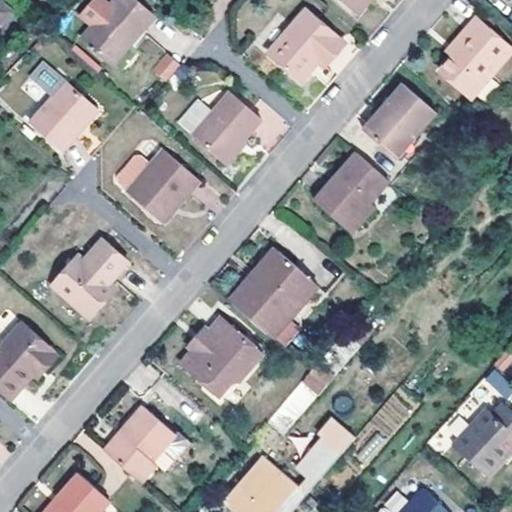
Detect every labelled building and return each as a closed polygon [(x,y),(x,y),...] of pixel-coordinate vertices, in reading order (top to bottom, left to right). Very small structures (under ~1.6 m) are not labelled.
[(138,0),(115,0),(85,37),(117,64),(157,14),(138,0)] [(342,0),(356,12),(365,0),(342,0)] [(359,15),(371,0),(365,0),(356,12),(359,15)] [(308,12),(270,55),(302,83),(320,62),(328,53),(332,56),(344,42),(308,12)] [(511,47),(480,20),(471,31),(476,36),(456,59),(444,72),(475,100),(511,57),(511,47)] [(471,31),(451,53),(456,59),(476,36),(471,31)] [(348,45),(344,42),(332,56),(328,53),(320,62),(328,68),(348,45)] [(150,71),(165,83),(180,63),(165,51),(150,71)] [(53,96),(30,121),(64,150),(77,135),(73,132),(95,107),(44,62),(31,76),(53,96)] [(226,86),(211,65),(191,79),(206,100),(226,86)] [(402,87),(362,132),(400,165),(419,144),(416,141),(437,115),(402,87)] [(231,93),(195,135),(224,161),(241,142),(243,143),(262,120),(231,93)] [(100,111),(95,107),(73,132),(77,135),(100,111)] [(167,146),(130,189),(163,217),(177,201),(180,204),(203,177),(167,146)] [(358,154),(315,204),(349,233),(392,184),(358,154)] [(167,220),(180,204),(177,201),(163,217),(167,220)] [(83,260),(56,290),(91,320),(108,300),(103,296),(112,285),(130,264),(106,243),(88,264),(83,260)] [(249,278),(254,284),(234,307),(268,336),(285,317),(314,283),(275,250),(249,278)] [(234,307),(254,284),(249,278),(228,301),(234,307)] [(291,323),(320,288),(314,283),(285,317),(291,323)] [(117,290),(112,285),(103,296),(108,300),(117,290)] [(284,350),(301,331),(291,323),(285,317),(268,336),(284,350)] [(281,436),(373,330),(360,319),(312,374),(268,424),(281,436)] [(194,352),(182,367),(220,399),(232,385),(242,381),(265,355),(222,320),(210,334),(194,352)] [(34,378),(57,352),(22,323),(0,348),(0,392),(12,403),(34,378)] [(188,347),(194,352),(210,334),(204,328),(188,347)] [(39,382),(61,356),(57,352),(34,378),(39,382)] [(511,387),(494,369),(484,378),(504,399),(511,391),(511,387)] [(385,435),(411,415),(395,396),(370,416),(385,435)] [(490,406),(456,442),(491,476),(506,460),(503,457),(511,446),(511,406),(506,401),(496,412),(490,406)] [(143,410),(120,437),(124,441),(109,459),(142,487),(158,468),(164,473),(186,446),(143,410)] [(313,485),(356,438),(333,418),(291,466),(313,485)] [(120,437),(104,455),(109,459),(124,441),(120,437)] [(511,453),(511,446),(503,457),(506,460),(511,453)] [(264,458),(239,486),(270,511),(276,511),(278,510),(280,511),(285,511),(304,491),(264,458)] [(59,511),(103,511),(109,505),(77,477),(57,501),(64,507),(59,511)] [(270,511),(239,486),(223,504),(232,511),(280,511),(278,510),(276,511),(270,511)] [(401,511),(454,511),(428,486),(412,502),(401,511)] [(384,510),(385,511),(401,511),(412,502),(402,491),(384,510)] [(59,511),(64,507),(57,501),(47,511),(59,511)]
